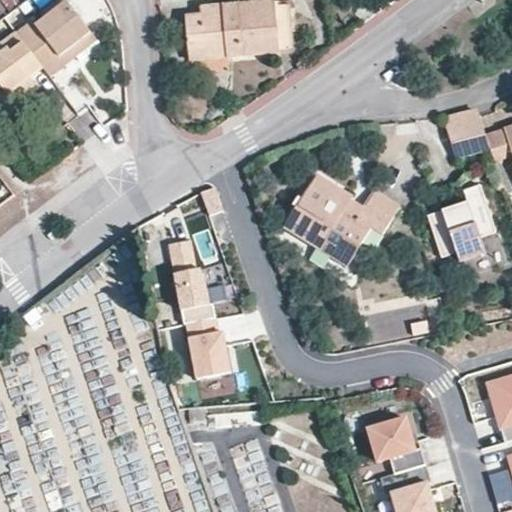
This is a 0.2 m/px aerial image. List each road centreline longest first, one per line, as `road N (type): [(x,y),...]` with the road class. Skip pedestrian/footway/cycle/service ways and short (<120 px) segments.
road 1 (residential): [(219,155),(292,360),(320,378),(407,363),(427,369),(451,398),(483,511)]
road 2 (residential): [(317,96),(429,106),(511,85)]
road 3 (residential): [(0,308),(157,193)]
road 4 (residential): [(157,193),(134,0)]
road 5 (residential): [(448,0),(317,96)]
